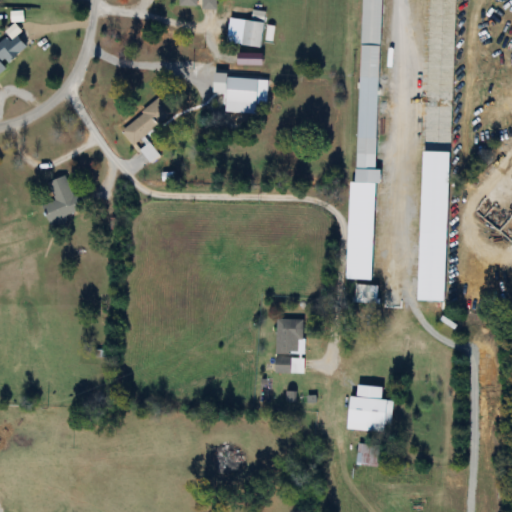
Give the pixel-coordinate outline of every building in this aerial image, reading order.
[(198,0),(178,0),(178,8),(198,8),(198,0)] [(376,171),(381,0),(362,0),(356,184),(380,185),(381,171),(376,171)] [(266,25),(246,22),(241,47),(261,50),(266,25)] [(0,43),(0,73),(21,59),(7,39),(0,43)] [(133,146),(173,115),(161,99),(121,130),(133,146)] [(48,183),(56,202),(43,207),(49,223),(79,212),(66,177),(48,183)] [(377,304),(377,286),(356,286),(356,304),(377,304)] [(305,320),(277,320),(276,374),(304,375),(305,358),(304,358),(305,320)] [(349,397),(347,430),(384,433),(385,426),(391,427),(394,401),(381,400),(382,387),(357,385),(356,397),(349,397)] [(357,466),(379,467),(381,446),(358,445),(357,466)]
